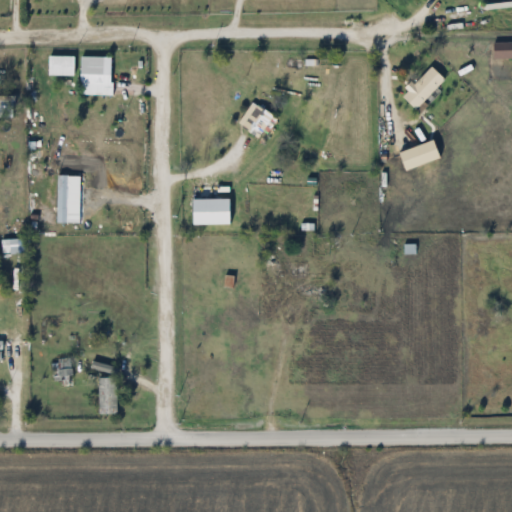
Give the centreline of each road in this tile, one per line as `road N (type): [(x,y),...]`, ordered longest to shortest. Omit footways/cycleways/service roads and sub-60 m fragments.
road 1 (residential): [(0,438),(511,437)]
road 2 (residential): [(160,33),(163,438)]
road 3 (residential): [(0,34),(384,31)]
